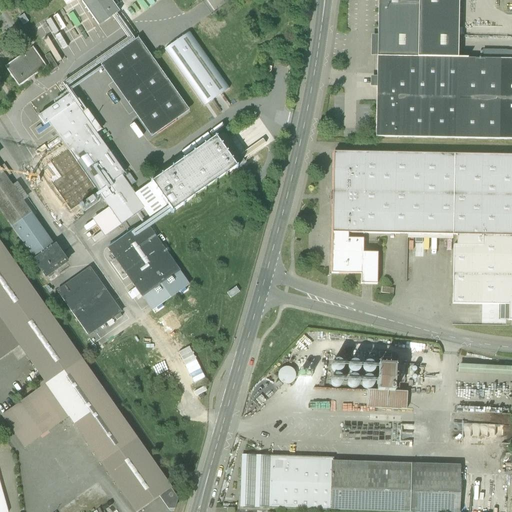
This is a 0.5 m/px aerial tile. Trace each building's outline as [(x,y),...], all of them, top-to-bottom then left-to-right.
[(84,0),(82,2),(99,27),(115,16),(120,12),(111,0),(84,0)] [(377,57),(427,58),(427,57),(426,57),(426,58),(418,58),(418,0),(378,0),(378,36),(377,57)] [(458,0),(418,0),(418,58),(426,58),(426,57),(427,57),(427,58),(457,59),(458,59),(458,58),(458,37),(458,29),(458,0)] [(190,34),(165,51),(205,107),(229,90),(190,34)] [(109,67),(153,130),(181,110),(137,47),(109,67)] [(5,68),(19,87),(47,68),(33,48),(5,68)] [(511,50),(483,50),(483,59),(508,60),(511,59),(511,50)] [(45,57),(49,64),(54,61),(49,54),(45,57)] [(396,138),(456,139),(457,59),(427,58),(377,57),(377,78),(377,88),(377,97),(397,97),(396,138)] [(456,139),(506,140),(508,60),(483,59),(468,59),(467,59),(467,58),(458,58),(458,59),(457,59),(456,139)] [(49,64),(53,71),(58,68),(54,61),(49,64)] [(49,123),(75,105),(75,104),(69,96),(43,114),(49,123)] [(376,138),(396,138),(397,97),(377,97),(376,138)] [(82,114),(75,105),(49,123),(70,152),(77,162),(98,192),(122,176),(124,174),(96,134),(82,114)] [(84,113),(82,114),(96,134),(101,131),(87,111),(84,113)] [(45,126),(49,123),(43,114),(39,117),(45,126)] [(222,135),(217,138),(238,167),(245,162),(226,135),(222,135)] [(238,167),(217,138),(217,137),(216,138),(215,137),(151,182),(151,183),(150,184),(166,207),(171,213),(171,214),(172,213),(173,214),(238,169),(237,168),(238,167)] [(79,206),(57,175),(77,162),(70,152),(42,172),(70,212),(79,206)] [(333,203),(332,233),(348,234),(363,234),(364,153),(334,153),(333,193),(332,193),(330,194),(330,202),(332,203),(333,203)] [(454,155),(364,153),(363,234),(453,236),(454,155)] [(511,155),(454,155),(453,236),(457,236),(511,236),(511,155)] [(98,192),(77,162),(57,175),(79,206),(93,197),(98,193),(98,192)] [(0,210),(35,261),(55,247),(0,168),(0,210)] [(121,225),(144,210),(145,209),(135,194),(122,176),(98,192),(98,193),(121,225)] [(150,218),(166,207),(150,184),(135,194),(145,209),(144,210),(150,218)] [(93,197),(79,206),(83,213),(97,203),(95,201),(98,199),(95,195),(93,197)] [(96,217),(108,235),(122,226),(121,225),(109,208),(96,217)] [(108,235),(96,217),(92,220),(104,238),(108,235)] [(180,272),(145,222),(128,234),(108,248),(143,298),(180,272)] [(348,239),(348,234),(332,233),(331,274),(361,275),(361,284),(377,285),(378,254),(363,253),(363,239),(348,239)] [(511,320),(511,236),(457,236),(457,246),(453,246),(452,304),(509,305),(509,321),(511,320)] [(81,360),(0,244),(0,317),(20,346),(41,376),(47,384),(81,360)] [(55,246),(55,247),(35,261),(34,261),(46,277),(67,263),(55,246)] [(57,292),(88,336),(121,313),(90,268),(57,292)] [(143,298),(152,312),(189,286),(180,272),(143,298)] [(239,293),(236,287),(227,293),(229,296),(231,298),(239,293)] [(0,359),(20,346),(0,317),(0,359)] [(81,360),(47,384),(68,414),(102,464),(136,440),(81,360)] [(332,372),(337,374),(341,372),(344,368),(342,363),(337,361),(333,363),(331,367),(332,372)] [(349,373),(353,375),(358,373),(360,369),(359,364),(354,362),(350,364),(347,368),(349,373)] [(364,374),(368,376),(373,374),(375,370),(373,365),(369,363),(364,364),(362,369),(364,374)] [(395,381),(396,366),(378,365),(377,381),(395,381)] [(511,367),(458,365),(458,374),(511,376),(511,367)] [(404,366),(396,366),(395,381),(403,381),(404,366)] [(280,383),(286,386),(292,383),(295,377),(293,371),(287,368),(281,370),(278,376),(280,383)] [(332,386),(336,388),(341,387),(343,382),(341,377),(337,375),(332,377),(330,382),(332,386)] [(348,387),(353,389),(358,387),(360,383),(358,378),(353,376),(349,378),(347,383),(348,387)] [(363,388),(367,390),(372,388),(374,384),(372,379),(368,377),(363,379),(361,383),(363,388)] [(394,392),(395,381),(377,381),(377,391),(394,392)] [(47,384),(19,403),(41,433),(68,414),(47,384)] [(407,393),(394,392),(377,391),(367,391),(366,408),(406,410),(407,393)] [(23,446),(41,433),(19,403),(2,415),(23,446)] [(171,489),(136,440),(102,464),(136,511),(137,511),(159,497),(170,489),(171,489)] [(240,507),(269,508),(271,457),(241,456),(240,507)] [(269,508),(330,510),(331,470),(332,470),(332,462),(332,459),(271,457),(269,508)] [(508,467),(332,462),(332,470),(411,473),(411,472),(508,475),(508,467)] [(330,510),(395,511),(409,511),(411,473),(332,470),(331,470),(330,510)] [(411,472),(411,473),(409,511),(506,511),(508,475),(411,472)] [(177,499),(170,489),(159,497),(168,509),(174,509),(177,499)]
